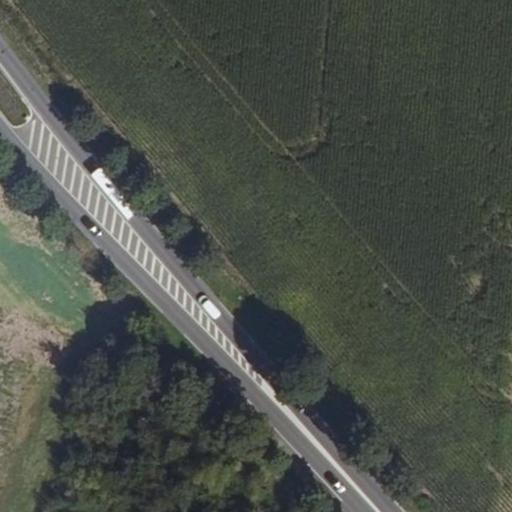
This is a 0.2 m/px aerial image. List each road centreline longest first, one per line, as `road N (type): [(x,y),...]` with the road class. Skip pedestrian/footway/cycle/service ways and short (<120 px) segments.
road 1 (primary): [(285,407),(0,54)]
road 2 (primary): [(0,128),(285,407)]
road 3 (primary): [(380,511),(285,407)]
